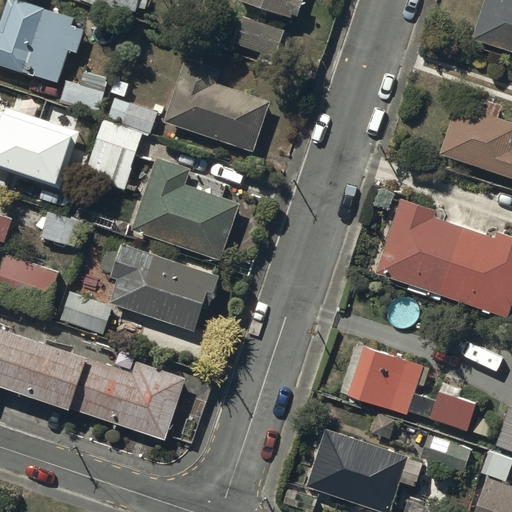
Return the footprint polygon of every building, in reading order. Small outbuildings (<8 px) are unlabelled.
[(74,21),(11,0),(9,0),(0,28),(0,65),(59,85),(70,54),(76,56),(84,32),(72,28),(74,21)] [(79,0),(112,12),(114,6),(136,14),(140,0),(79,0)] [(238,0),(238,1),(294,18),(294,16),(301,18),(306,1),(301,0),(238,0)] [(511,0),(487,0),(474,40),(511,52),(511,0)] [(289,33),(246,17),(236,44),(279,60),(289,33)] [(221,71),(191,61),(172,120),(256,148),(271,103),(216,84),(221,71)] [(82,88),(70,84),(64,103),(98,114),(109,82),(86,75),(82,88)] [(156,109),(114,95),(108,113),(149,127),(156,109)] [(502,106),(480,99),(476,111),(458,106),(443,154),(511,177),(511,123),(498,119),(502,106)] [(4,114),(0,112),(0,168),(59,189),(78,133),(6,108),(4,114)] [(143,130),(104,118),(87,173),(126,185),(143,130)] [(189,171),(161,161),(136,229),(221,260),(241,205),(184,185),(189,171)] [(436,213),(402,202),(376,275),(506,319),(511,304),(511,238),(499,234),(496,242),(434,219),(436,213)] [(14,220),(0,214),(0,241),(5,244),(14,220)] [(82,226),(49,214),(41,237),(75,248),(82,226)] [(221,281),(115,245),(105,272),(125,279),(117,301),(197,328),(204,307),(211,310),(221,281)] [(61,271),(9,254),(0,281),(0,293),(48,309),(61,271)] [(114,309),(73,295),(64,321),(105,335),(114,309)] [(0,383),(167,440),(188,379),(140,363),(135,377),(0,331),(0,383)] [(423,364),(357,342),(341,389),(406,412),(407,408),(466,428),(474,405),(439,393),(437,400),(413,392),(423,364)] [(511,407),(508,407),(496,445),(511,449),(511,407)] [(392,511),(409,464),(325,435),(307,493),(362,511),(392,511)] [(470,454),(429,439),(422,463),(463,476),(470,454)] [(511,511),(511,492),(488,484),(478,511),(511,511)]
